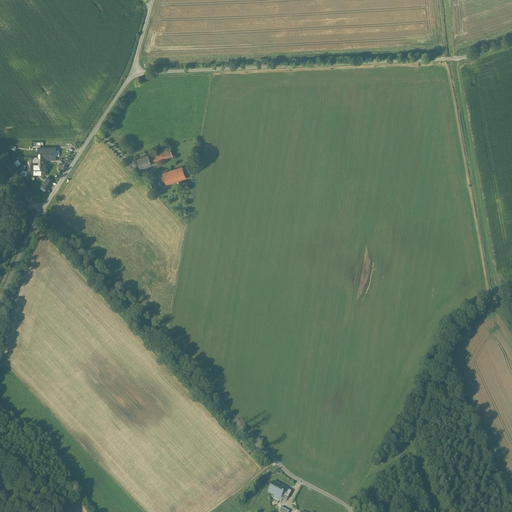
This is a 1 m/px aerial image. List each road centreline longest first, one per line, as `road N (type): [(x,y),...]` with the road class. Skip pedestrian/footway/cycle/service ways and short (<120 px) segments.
road 1 (unclassified): [(350,511),(288,473),(40,210)]
road 2 (unclassified): [(130,73),(463,58),(511,41)]
road 3 (track): [(351,511),(368,480),(405,451),(450,333),(511,285)]
road 4 (unclassified): [(130,73),(40,210)]
